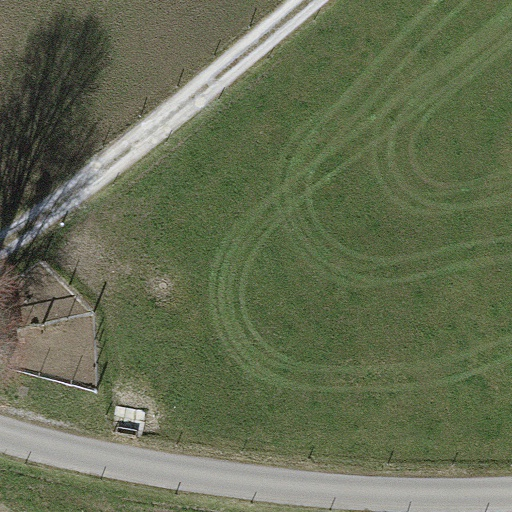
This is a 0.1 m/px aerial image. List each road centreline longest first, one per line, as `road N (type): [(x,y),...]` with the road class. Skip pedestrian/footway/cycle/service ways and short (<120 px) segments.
road 1 (unclassified): [(511,495),(379,498),(229,481),(0,434)]
road 2 (track): [(322,0),(239,72),(0,248)]
